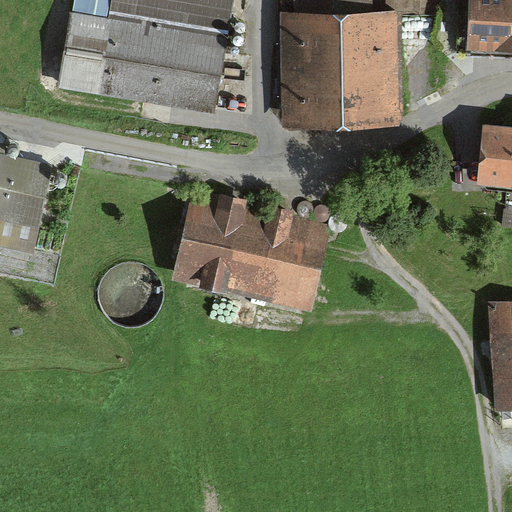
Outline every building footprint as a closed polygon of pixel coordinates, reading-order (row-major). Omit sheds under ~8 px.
[(227,0),(115,0),(111,25),(78,19),(67,86),(210,109),(227,0)] [(294,0),(295,16),(283,16),(286,125),(393,121),(389,13),(361,14),(360,0),(294,0)] [(511,0),(470,0),(468,48),(511,49),(511,0)] [(511,130),(487,127),(481,181),(511,184),(511,130)] [(45,160),(0,150),(0,244),(26,250),(45,160)] [(321,229),(189,196),(169,275),(302,307),(321,229)] [(511,305),(488,308),(497,405),(511,403),(511,305)]
